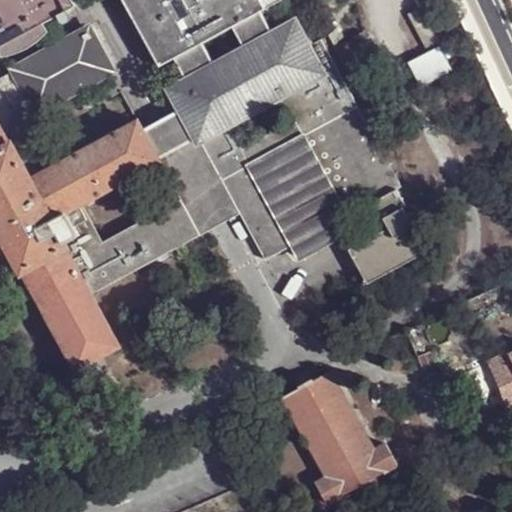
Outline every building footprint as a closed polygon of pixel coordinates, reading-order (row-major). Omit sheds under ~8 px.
[(23,0),(0,0),(0,32),(13,26),(5,11),(23,0)] [(248,53),(276,37),(262,13),(286,0),(115,0),(122,0),(161,68),(175,61),(188,86),(219,69),(204,46),(233,30),(248,53)] [(270,262),(296,247),(349,218),(365,209),(403,189),(322,42),(309,49),(296,27),(276,37),(248,53),(219,69),(188,86),(175,93),(185,111),(243,216),(270,262)] [(90,32),(18,73),(39,113),(112,73),(90,32)] [(419,85),(450,69),(438,46),(407,62),(419,85)] [(18,73),(0,82),(0,95),(16,127),(39,113),(18,73)] [(0,125),(31,183),(44,176),(16,127),(0,95),(0,125)] [(243,216),(185,111),(182,113),(144,133),(161,163),(183,203),(203,238),(239,218),(243,216)] [(0,250),(11,245),(24,270),(67,248),(53,223),(81,209),(161,163),(144,133),(140,124),(44,176),(31,183),(0,125),(0,250)] [(356,231),(343,239),(368,287),(435,250),(411,206),(416,203),(407,185),(403,189),(365,209),(371,221),(356,231)] [(203,238),(183,203),(103,247),(81,209),(53,223),(67,248),(93,297),(203,238)] [(356,231),(349,218),(296,247),(303,260),(343,239),(356,231)] [(77,372),(121,348),(93,297),(67,248),(24,270),(77,372)] [(511,408),(511,354),(491,365),(501,388),(508,411),(511,408)] [(400,467),(387,447),(377,452),(331,373),(317,380),(316,379),(297,389),(298,391),(285,399),(331,480),(318,487),(329,507),(356,492),(365,505),(386,495),(377,481),(400,467)]
